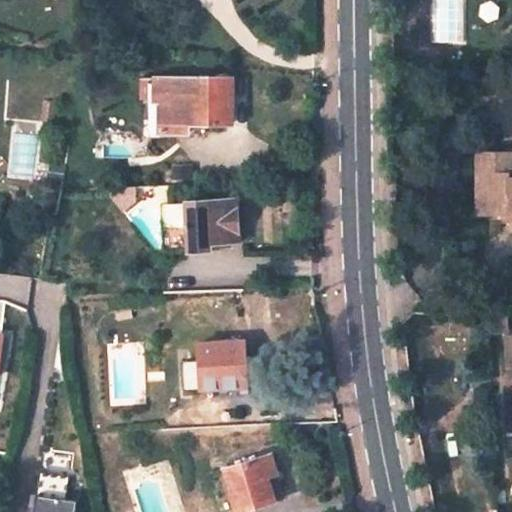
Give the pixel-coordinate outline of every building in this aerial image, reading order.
[(162,127),(162,72),(151,71),(150,126),(162,127)] [(235,73),(162,72),(162,127),(189,126),(190,117),(235,116),(235,73)] [(55,102),(46,102),(45,118),(54,120),(55,102)] [(511,142),(472,141),(471,208),(509,209),(509,199),(511,199),(511,142)] [(114,186),(115,194),(126,208),(138,198),(137,184),(114,186)] [(164,199),(167,248),(213,245),(213,239),(241,238),(239,196),(164,199)] [(250,337),(209,339),(210,355),(210,380),(250,378),(250,337)] [(197,355),(198,380),(210,380),(210,355),(197,355)] [(276,445),(230,459),(243,501),(288,486),(276,445)] [(85,511),(88,497),(68,494),(72,472),(44,467),(35,511),(85,511)] [(489,496),(489,511),(502,511),(501,496),(489,496)]
